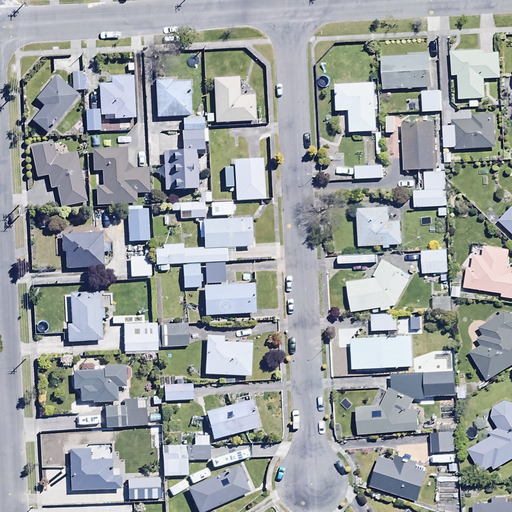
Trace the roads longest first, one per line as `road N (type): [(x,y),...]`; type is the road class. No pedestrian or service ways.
road 1 (residential): [(312,485),(290,11)]
road 2 (tertiary): [(0,25),(290,11)]
road 3 (tertiary): [(290,11),(511,0)]
road 4 (unclassified): [(0,342),(7,511)]
